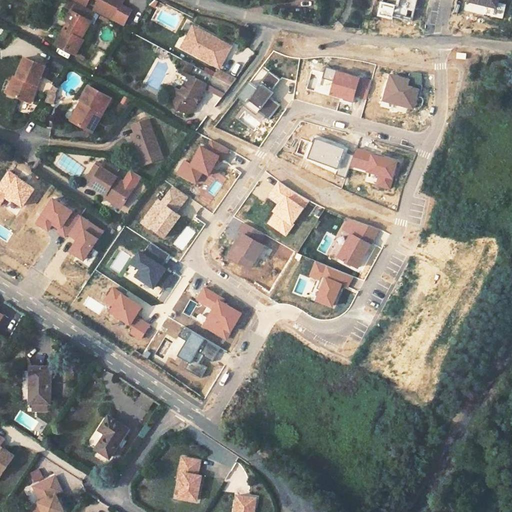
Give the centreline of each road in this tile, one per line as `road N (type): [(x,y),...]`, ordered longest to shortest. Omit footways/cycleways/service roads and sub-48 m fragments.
road 1 (residential): [(429,146),(308,110),(289,117),(194,258),(271,310)]
road 2 (residential): [(271,310),(332,332),(365,306),(404,229),(429,146)]
road 3 (residential): [(201,0),(276,24),(371,40),(439,40)]
road 4 (residential): [(0,287),(177,403)]
road 5 (unclassified): [(416,511),(511,343)]
road 6 (residential): [(205,422),(271,310)]
road 7 (residential): [(205,422),(272,468),(295,503)]
